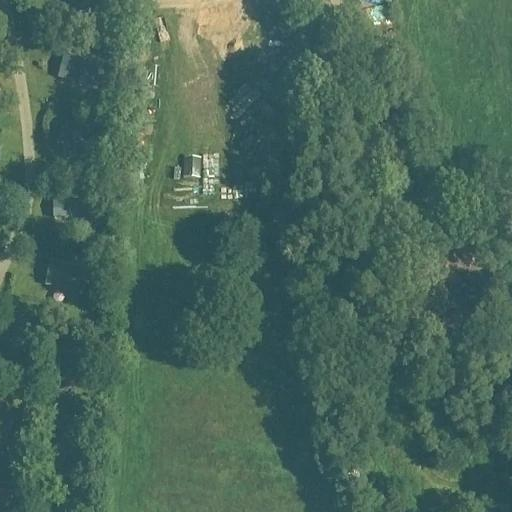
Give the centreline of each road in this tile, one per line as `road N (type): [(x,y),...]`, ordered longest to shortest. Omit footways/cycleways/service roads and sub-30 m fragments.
road 1 (track): [(0,0),(25,115),(29,195),(0,270)]
road 2 (track): [(342,0),(354,123)]
